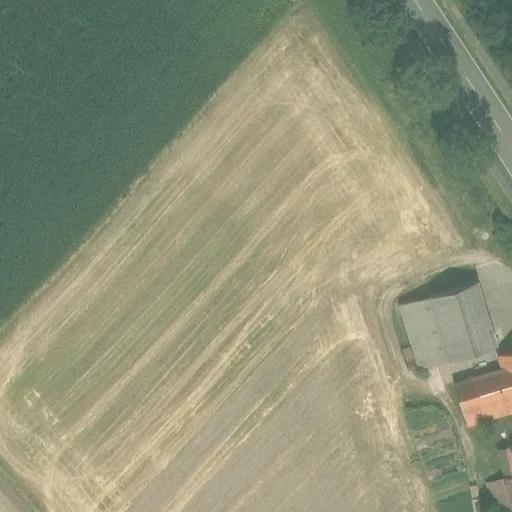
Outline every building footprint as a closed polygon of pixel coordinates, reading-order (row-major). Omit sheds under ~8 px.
[(375,179),(354,198),(372,218),(393,198),(375,179)] [(472,279),(401,303),(422,367),(493,343),(472,279)] [(511,348),(493,354),(497,365),(511,406),(511,410),(511,348)] [(465,421),(511,406),(497,365),(451,380),(465,421)] [(495,446),(503,474),(511,471),(511,447),(510,442),(495,446)] [(511,471),(503,474),(487,479),(496,511),(505,511),(511,510),(511,471)]
